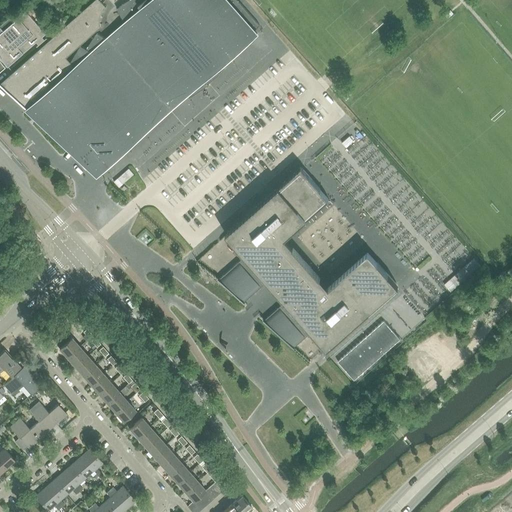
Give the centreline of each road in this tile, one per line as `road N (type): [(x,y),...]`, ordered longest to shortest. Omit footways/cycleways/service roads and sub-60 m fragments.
road 1 (secondary): [(511,395),(384,511)]
road 2 (tertiary): [(250,470),(156,343)]
road 3 (secondary): [(405,511),(511,413)]
road 4 (residential): [(91,418),(6,321)]
road 5 (residential): [(91,418),(0,497)]
